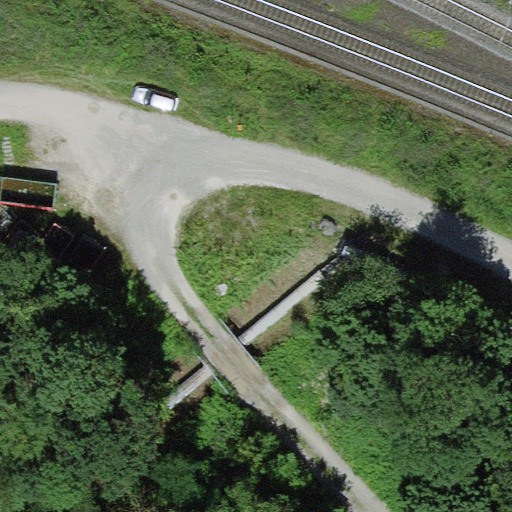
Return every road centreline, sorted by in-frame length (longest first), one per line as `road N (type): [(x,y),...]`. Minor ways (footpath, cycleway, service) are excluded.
road 1 (track): [(0,104),(256,168),(511,272)]
road 2 (track): [(58,119),(186,305),(367,511)]
